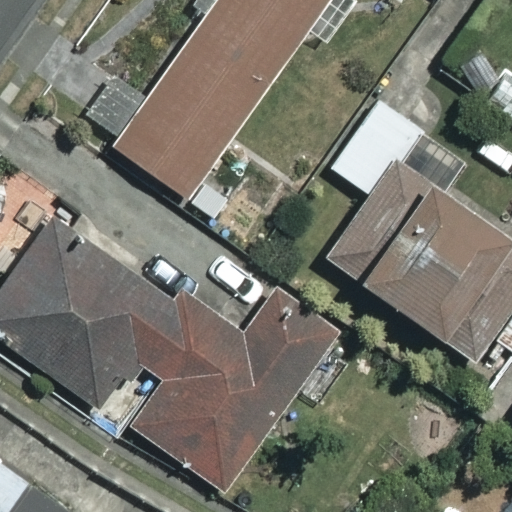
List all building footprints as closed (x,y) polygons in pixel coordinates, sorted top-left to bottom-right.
[(209,0),(111,141),(181,190),(296,26),(321,44),(351,0),(209,0)] [(511,73),(504,68),(483,101),(511,119),(511,73)] [(511,232),(389,146),(408,119),(373,95),(326,162),(362,187),(320,249),(467,353),(511,288),(511,232)] [(132,353),(169,296),(32,203),(0,250),(0,337),(99,404),(132,353)] [(169,296),(132,353),(159,372),(125,422),(218,485),(329,319),(273,282),(234,339),(169,296)] [(62,511),(65,508),(0,462),(0,511),(62,511)]
